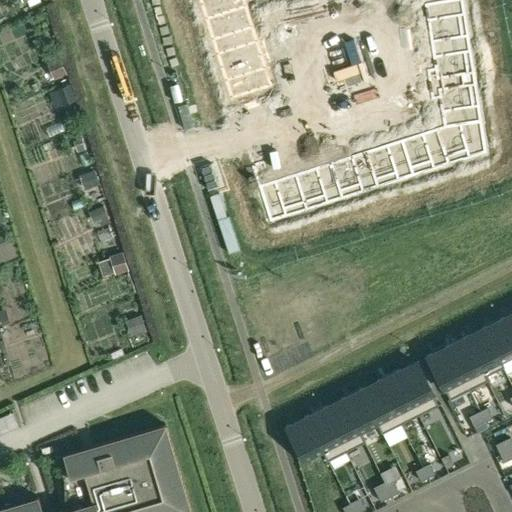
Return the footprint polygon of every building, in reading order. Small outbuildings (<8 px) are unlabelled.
[(198,0),(231,100),(272,87),(244,1),(251,0),(198,0)] [(444,127),(258,186),(270,222),(486,153),(462,0),(453,0),(425,5),(435,69),(427,70),(431,100),(439,99),(444,127)] [(48,61),(54,77),(66,73),(60,56),(48,61)] [(115,270),(116,273),(129,269),(123,250),(110,254),(111,257),(115,270)] [(511,313),(504,318),(502,319),(511,338),(511,313)] [(125,320),(132,336),(147,329),(141,314),(125,320)] [(486,327),(484,328),(503,367),(504,367),(502,362),(511,357),(511,338),(502,319),(500,320),(496,322),(486,327)] [(468,336),(466,337),(487,380),(488,380),(486,376),(503,367),(484,328),(482,329),(477,331),(468,336)] [(450,345),(447,346),(469,390),(487,380),(466,337),(464,338),(459,340),(450,345)] [(431,355),(428,356),(429,357),(450,399),(469,390),(447,346),(446,347),(441,350),(431,355)] [(400,370),(398,371),(419,415),(438,405),(417,362),(409,365),(400,370)] [(381,379),(379,381),(401,424),(419,415),(398,371),(396,372),(391,375),(381,379)] [(363,389),(361,390),(383,433),(401,424),(379,381),(378,381),(373,384),(363,389)] [(345,398),(343,399),(365,442),(361,433),(378,425),(382,433),(383,433),(361,390),(359,391),(355,393),(345,398)] [(327,407),(325,408),(346,451),(365,442),(343,399),(341,400),(336,402),(327,407)] [(487,407),(480,411),(485,421),(492,418),(487,407)] [(309,416),(306,417),(328,460),(346,451),(325,408),(323,409),(318,411),(309,416)] [(480,411),(469,416),(474,427),(485,421),(480,411)] [(290,425),(287,427),(291,434),(305,461),(323,452),(327,461),(328,460),(306,417),(305,418),(300,420),(290,425)] [(0,508),(0,511),(191,511),(165,424),(93,445),(82,449),(64,454),(57,456),(64,479),(65,498),(66,507),(65,507),(65,510),(57,511),(42,511),(38,497),(0,508)] [(511,441),(510,437),(495,444),(500,455),(511,450),(511,449),(511,441)] [(511,450),(500,455),(504,462),(511,458),(511,450)] [(448,454),(441,458),(446,468),(453,465),(448,454)] [(430,463),(423,467),(428,477),(435,474),(430,463)] [(423,467),(415,470),(421,481),(428,477),(423,467)] [(384,481),(373,487),(381,501),(392,496),(386,485),(384,481)] [(393,481),(386,485),(392,496),(399,492),(393,481)] [(360,498),(350,503),(354,511),(359,511),(366,509),(360,498)] [(354,511),(350,503),(342,507),(345,511),(354,511)]
